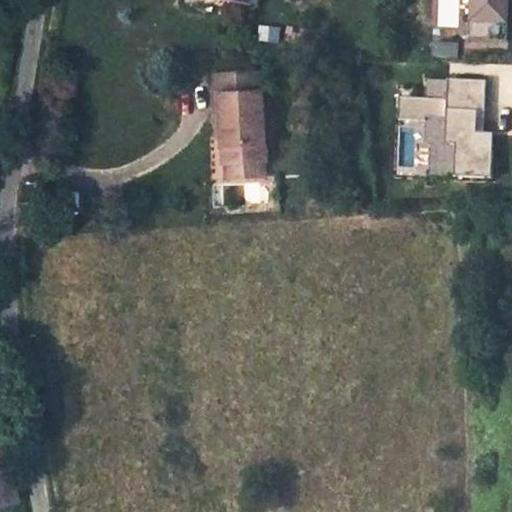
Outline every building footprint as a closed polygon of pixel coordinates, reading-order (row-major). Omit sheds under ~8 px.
[(470,15),(469,36),(508,37),(508,0),(473,0),(473,15),(470,15)] [(434,42),(433,54),(459,55),(460,43),(434,42)] [(271,154),(267,86),(265,66),(222,68),(223,90),(224,107),(230,107),(234,157),(271,154)] [(488,76),(451,75),(450,95),(402,93),(401,116),(428,117),(428,114),(449,115),(449,141),(455,141),(454,173),(494,174),(496,129),(479,128),(480,107),(487,107),(488,76)] [(234,172),(272,170),(271,154),(234,157),(234,172)]
